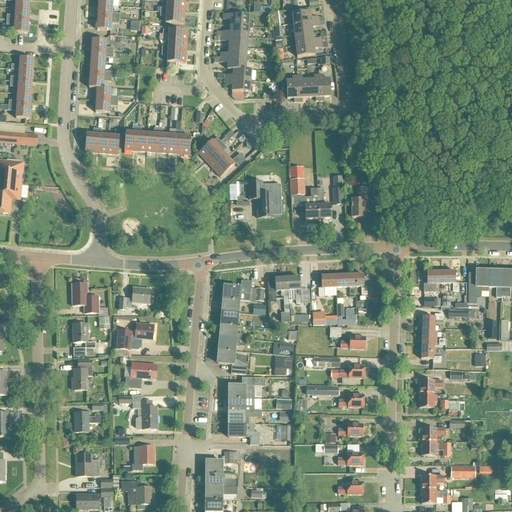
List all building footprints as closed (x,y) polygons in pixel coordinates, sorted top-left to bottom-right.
[(29,0),(7,0),(8,3),(16,3),(15,10),(29,11),(29,0)] [(120,0),(98,0),(98,7),(112,8),(113,1),(121,2),(120,0)] [(185,4),(167,3),(166,10),(160,9),(160,14),(185,15),(185,4)] [(112,8),(98,7),(97,19),(119,21),(120,15),(112,15),(112,8)] [(7,16),(6,22),(28,23),(29,11),(15,10),(15,17),(7,16)] [(293,26),(319,23),(318,19),(310,20),(310,13),(292,15),(293,26)] [(185,15),(160,14),(160,18),(166,18),(165,25),(184,26),(185,15)] [(230,28),(248,29),(249,18),(223,16),(223,21),(230,22),(230,28)] [(119,21),(97,19),(97,31),(110,32),(111,25),(119,26),(119,21)] [(28,23),(6,22),(6,27),(14,27),(13,34),(27,35),(28,23)] [(319,23),(293,26),(294,37),(312,35),(311,29),(319,28),(319,23)] [(248,29),(230,28),(230,34),(222,33),(222,38),(247,40),(248,29)] [(163,31),(163,36),(159,35),(159,42),(168,42),(187,44),(187,33),(169,31),(169,32),(163,31)] [(313,41),(312,35),(294,37),(295,48),(321,45),(321,40),(313,41)] [(247,40),(222,38),(221,43),(229,43),(229,49),(246,51),(247,40)] [(92,41),(91,53),(113,55),(113,50),(105,49),(106,42),(92,41)] [(168,42),(168,48),(168,49),(162,48),(161,53),(186,55),(187,44),(168,42)] [(322,50),(321,45),(295,48),(297,59),(315,57),(314,51),(322,50)] [(220,55),(220,60),(246,61),(246,51),(229,49),(228,55),(220,55)] [(91,53),(90,65),(104,66),(105,59),(113,60),(113,55),(91,53)] [(186,55),(161,53),(161,57),(167,58),(166,70),(176,71),(176,65),(185,66),(186,55)] [(19,72),(33,73),(33,60),(20,60),(19,67),(11,66),(11,72),(19,72)] [(220,60),(220,61),(214,60),(214,64),(227,65),(227,71),(233,72),(233,71),(245,72),(246,61),(220,60)] [(104,66),(90,65),(90,77),(112,79),(112,74),(104,73),(104,66)] [(225,77),(225,81),(250,83),(251,72),(245,72),(233,71),(233,72),(233,77),(225,77)] [(10,78),(10,83),(32,85),(33,73),(19,72),(18,79),(10,78)] [(112,79),(90,77),(89,90),(97,90),(103,91),(103,90),(103,83),(112,84),(112,79)] [(318,78),(320,103),(324,103),(323,99),(330,99),(329,81),(323,81),(323,77),(318,78)] [(308,100),(308,82),(302,82),(301,78),(297,79),(298,104),(302,104),(302,100),(308,100)] [(314,82),(308,82),(308,100),(315,99),(315,103),(320,103),(318,78),(313,78),(314,82)] [(298,104),(297,79),(292,79),(292,82),(286,83),(286,101),(293,100),(294,104),(298,104)] [(250,83),(225,81),(224,86),(232,87),(232,93),(231,98),(235,102),(244,101),(244,94),(249,94),(250,83)] [(32,85),(10,83),(10,88),(18,89),(17,96),(31,97),(32,85)] [(103,91),(97,90),(96,102),(117,104),(118,98),(110,98),(110,90),(103,90),(103,91)] [(9,102),(8,107),(30,109),(31,97),(17,96),(17,103),(9,102)] [(117,104),(96,102),(95,114),(109,115),(109,108),(117,108),(117,104)] [(8,107),(0,106),(0,111),(8,112),(16,113),(15,120),(29,121),(30,109),(8,107)] [(0,125),(0,133),(24,135),(25,126),(5,124),(5,125),(0,125)] [(169,131),(169,137),(167,155),(178,156),(180,132),(180,125),(176,125),(175,131),(169,131)] [(136,129),(132,128),(132,134),(125,134),(124,152),(135,153),(136,129)] [(146,154),(147,135),(141,135),(141,129),(136,129),(135,153),(146,154)] [(96,155),(98,131),(93,130),(93,136),(86,136),(85,154),(96,155)] [(147,135),(146,154),(156,155),(158,130),(154,130),(153,136),(147,135)] [(163,130),(158,130),(156,155),(167,155),(169,137),(162,136),(163,130)] [(102,131),(98,131),(96,155),(107,156),(108,138),(101,137),(102,131)] [(235,136),(231,131),(224,138),(228,142),(235,136)] [(114,138),(108,138),(107,156),(118,157),(119,138),(119,132),(115,132),(114,138)] [(184,132),(180,132),(178,156),(189,157),(191,139),(184,138),(184,132)] [(0,133),(0,145),(36,148),(37,136),(24,135),(0,133)] [(217,137),(198,155),(206,163),(224,146),(217,137)] [(246,141),(247,150),(254,150),(254,140),(246,141)] [(227,150),(224,146),(206,163),(213,171),(227,159),(222,154),(227,150)] [(231,163),(227,159),(213,171),(220,179),(234,167),(234,166),(237,168),(245,160),(240,155),(231,163)] [(0,162),(0,214),(10,216),(11,201),(20,202),(21,187),(23,164),(0,162)] [(304,197),(304,181),(303,169),(289,170),(290,182),(290,198),(304,197)] [(262,184),(249,184),(249,201),(257,201),(257,220),(273,220),(273,217),(281,217),(280,186),(262,187),(262,184)] [(357,192),(357,202),(351,202),(351,220),(364,220),(364,214),(370,214),(370,189),(360,189),(357,192)] [(323,190),(317,191),(318,221),(331,221),(330,207),(324,207),(323,190)] [(333,207),(341,206),(344,206),(343,190),(332,190),(333,207)] [(318,221),(317,191),(310,191),(311,199),(312,208),(305,208),(305,222),(318,221)] [(441,273),(427,274),(427,286),(423,286),(423,295),(436,294),(436,286),(441,286),(441,273)] [(455,273),(441,273),(441,286),(452,285),(453,294),(458,293),(458,285),(455,285),(455,273)] [(488,290),(489,274),(476,273),(475,289),(480,289),(480,294),(488,294),(488,290)] [(502,274),(489,274),(488,290),(496,290),(496,299),(501,300),(501,298),(501,290),(502,274)] [(511,274),(502,274),(501,290),(501,298),(509,299),(509,290),(511,290),(511,274)] [(363,276),(349,277),(349,289),(361,289),(361,297),(367,296),(367,288),(363,288),(363,276)] [(335,290),(335,277),(321,278),(322,290),(318,290),(319,298),(324,298),(324,290),(335,290)] [(349,289),(349,277),(335,277),(335,290),(349,289)] [(301,305),(300,292),(299,279),(287,280),(288,292),(295,292),(296,305),(301,305)] [(275,281),(275,286),(267,287),(268,302),(276,302),(275,293),(280,293),(281,298),(283,298),(284,311),(288,311),(288,306),(289,306),(287,292),(288,292),(287,280),(275,281)] [(87,286),(72,286),(72,308),(84,308),(84,316),(98,315),(98,310),(98,304),(98,298),(87,298),(87,286)] [(224,288),(223,301),(239,303),(249,303),(255,304),(255,303),(263,304),(264,291),(256,290),(251,290),(251,291),(240,290),(224,288)] [(150,292),(133,290),(132,301),(120,300),(119,313),(125,313),(126,310),(131,311),(132,305),(149,307),(150,299),(152,298),(152,295),(150,294),(150,292)] [(439,308),(440,300),(423,300),(423,309),(434,309),(434,308),(439,308)] [(239,303),(223,301),(222,314),(238,315),(239,303)] [(253,307),(252,316),(265,318),(266,308),(253,307)] [(238,315),(222,314),(221,327),(237,328),(238,315)] [(281,324),(290,324),(289,314),(280,315),(281,324)] [(434,333),(434,322),(442,322),(443,316),(434,316),(434,320),(422,319),(422,333),(434,333)] [(324,317),(312,317),(312,328),(325,327),(325,318),(325,317),(324,317)] [(109,319),(98,319),(99,331),(109,331),(109,319)] [(87,326),(72,326),(73,345),(88,345),(87,326)] [(118,332),(118,339),(117,351),(130,352),(130,351),(138,352),(141,349),(142,342),(152,343),(154,328),(136,326),(135,334),(131,334),(131,333),(118,332)] [(237,328),(221,327),(220,340),(245,342),(246,336),(236,336),(237,328)] [(329,339),(340,340),(341,330),(330,330),(329,339)] [(496,341),(496,332),(487,331),(487,341),(496,341)] [(437,334),(434,333),(422,333),(421,347),(433,347),(436,347),(437,334)] [(288,334),(287,341),(295,342),(296,334),(288,334)] [(365,352),(365,339),(349,339),(349,344),(340,344),(340,350),(348,351),(365,352)] [(220,340),(219,352),(234,354),(235,346),(238,347),(238,348),(245,349),(245,342),(220,340)] [(273,351),(279,351),(279,352),(286,352),(286,354),(288,354),(288,353),(293,353),(293,346),(279,345),(274,345),(273,351)] [(433,347),(421,347),(420,361),(432,361),(432,365),(441,365),(441,359),(433,359),(433,347)] [(219,352),(217,365),(231,367),(230,376),(245,377),(247,367),(234,361),(234,354),(219,352)] [(474,357),(474,369),(484,369),(484,358),(474,357)] [(331,369),(331,360),(313,360),(313,369),(331,369)] [(274,361),(274,377),(291,377),(291,361),(274,361)] [(78,372),(73,372),(73,380),(71,380),(71,392),(74,392),(74,393),(87,392),(87,379),(92,379),(92,363),(78,363),(78,372)] [(139,381),(156,382),(157,367),(131,365),(130,380),(125,379),(125,389),(139,390),(139,381)] [(331,373),(330,379),(339,379),(348,380),(364,381),(364,368),(348,368),(348,373),(339,373),(331,373)] [(450,382),(462,382),(462,374),(450,374),(450,382)] [(463,382),(479,383),(479,377),(469,377),(469,374),(463,374),(463,382)] [(241,388),(229,388),(229,401),(251,401),(254,401),(254,399),(261,399),(261,388),(264,388),(264,379),(241,379),(241,388)] [(420,382),(419,396),(434,397),(434,390),(442,390),(442,383),(420,382)] [(339,398),(339,390),(306,389),(305,398),(339,398)] [(434,397),(419,396),(419,410),(433,411),(433,405),(436,405),(436,399),(434,398),(434,397)] [(149,403),(143,403),(143,397),(131,398),(131,399),(118,399),(113,399),(113,406),(118,406),(132,406),(132,404),(133,404),(133,411),(142,411),(142,420),(138,420),(136,422),(136,430),(138,432),(142,432),(157,432),(157,409),(149,409),(149,403)] [(363,410),(363,397),(347,397),(347,402),(338,402),(338,409),(347,409),(347,410),(363,410)] [(298,409),(307,409),(306,400),(298,400),(298,409)] [(254,414),(254,401),(251,401),(229,401),(229,414),(254,414)] [(440,403),(440,410),(448,411),(448,419),(458,419),(459,403),(440,403)] [(88,414),(74,415),(74,435),(89,434),(100,434),(100,425),(100,417),(94,417),(94,419),(88,419),(88,414)] [(261,414),(229,414),(229,427),(245,427),(245,420),(261,420),(261,414)] [(9,415),(0,415),(0,439),(8,439),(8,424),(9,424),(9,415)] [(279,415),(279,423),(290,424),(290,415),(279,415)] [(449,430),(464,430),(464,422),(449,422),(449,430)] [(362,439),(363,426),(347,426),(347,431),(338,431),(337,438),(346,438),(346,439),(362,439)] [(229,427),(229,440),(249,440),(249,447),(259,447),(259,434),(244,434),(245,427),(229,427)] [(421,430),(421,444),(436,444),(436,437),(444,437),(444,430),(421,430)] [(324,436),(324,446),(335,446),(335,436),(324,436)] [(436,444),(421,444),(421,458),(436,458),(436,453),(438,453),(438,452),(442,452),(442,458),(450,458),(450,445),(438,445),(438,446),(436,446),(436,444)] [(323,447),(323,456),(337,456),(337,447),(323,447)] [(134,450),(134,467),(132,467),(132,473),(142,473),(142,467),(154,467),(154,449),(139,449),(139,450),(134,450)] [(206,463),(206,476),(222,476),(222,468),(226,468),(226,465),(238,466),(239,454),(224,454),(224,458),(221,458),(221,463),(206,463)] [(362,468),(362,455),(346,455),(346,460),(338,460),(338,467),(347,467),(347,468),(362,468)] [(92,457),(76,457),(76,479),(100,479),(99,462),(92,463),(92,457)] [(296,466),(296,475),(305,475),(305,466),(296,466)] [(450,470),(450,481),(474,481),(474,470),(450,470)] [(222,476),(206,476),(206,489),(222,489),(222,482),(222,476)] [(421,478),(421,492),(436,492),(436,485),(444,485),(444,478),(421,478)] [(113,490),(113,481),(100,481),(100,489),(101,489),(101,490),(113,490)] [(281,481),(281,490),(289,490),(289,481),(281,481)] [(151,507),(151,489),(140,489),(140,484),(121,484),(121,490),(127,490),(127,507),(136,507),(136,508),(137,508),(137,511),(144,511),(144,507),(151,507)] [(362,497),(362,484),(346,484),(346,489),(337,489),(337,496),(346,496),(346,497),(362,497)] [(235,489),(222,489),(206,489),(206,502),(222,502),(222,498),(235,498),(235,489)] [(113,490),(101,490),(101,491),(100,491),(100,499),(113,499),(113,491),(113,490)] [(421,492),(421,506),(436,506),(442,506),(450,506),(450,505),(450,498),(447,498),(447,493),(439,493),(439,494),(438,494),(436,494),(436,492),(421,492)] [(76,497),(75,511),(81,511),(99,511),(99,497),(76,497)] [(472,507),(472,501),(461,501),(461,511),(472,511),(472,507)] [(206,502),(205,511),(221,511),(222,502),(206,502)]
